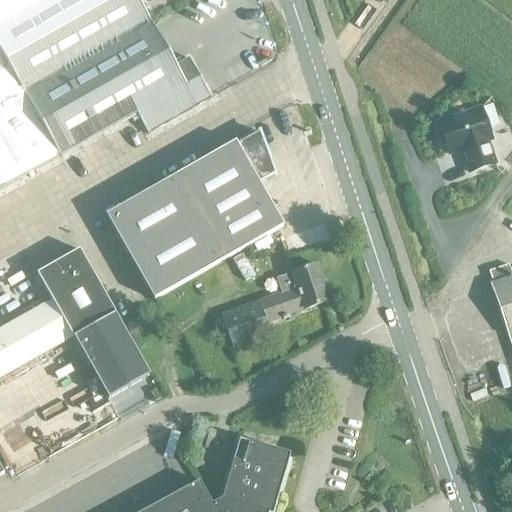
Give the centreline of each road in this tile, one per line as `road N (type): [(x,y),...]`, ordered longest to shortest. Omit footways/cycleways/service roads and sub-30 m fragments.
road 1 (unclassified): [(396,317),(231,404),(161,411),(0,503)]
road 2 (secondary): [(396,317),(290,0)]
road 3 (secondary): [(466,511),(396,317)]
road 4 (unknown): [(267,100),(307,202),(353,187)]
